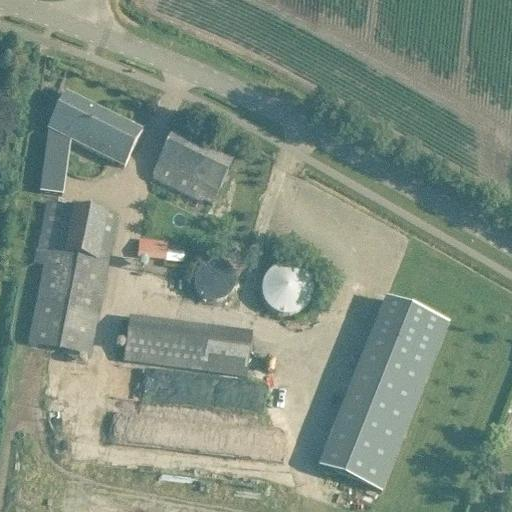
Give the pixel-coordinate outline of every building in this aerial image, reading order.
[(65,96),(46,134),(124,171),(133,153),(142,135),(65,96)] [(13,112),(0,107),(0,129),(7,131),(13,112)] [(173,133),(164,151),(150,181),(211,209),(224,181),(233,163),(173,133)] [(37,196),(56,199),(62,159),(42,156),(37,196)] [(44,268),(29,347),(90,359),(117,220),(48,207),(39,253),(43,254),(41,268),(44,268)] [(243,279),(222,251),(207,263),(228,290),(243,279)] [(263,284),(262,293),(264,303),(269,311),(277,317),(286,319),(296,317),(304,312),(311,304),(313,293),(311,285),(307,277),(301,272),(293,268),(284,268),(275,271),(268,276),(263,284)] [(381,497),(448,328),(385,303),(318,472),(381,497)] [(140,347),(263,356),(266,314),(144,305),(140,347)]
